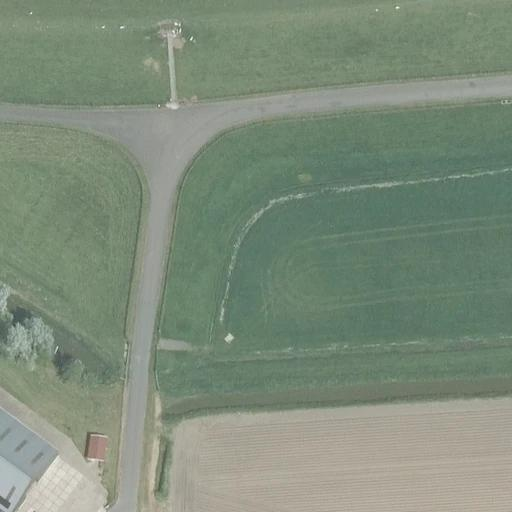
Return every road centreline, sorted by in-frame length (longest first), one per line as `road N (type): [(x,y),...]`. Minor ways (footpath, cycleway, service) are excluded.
road 1 (unclassified): [(124,511),(173,117)]
road 2 (unclassified): [(173,117),(511,90)]
road 3 (unclassified): [(173,117),(0,113)]
